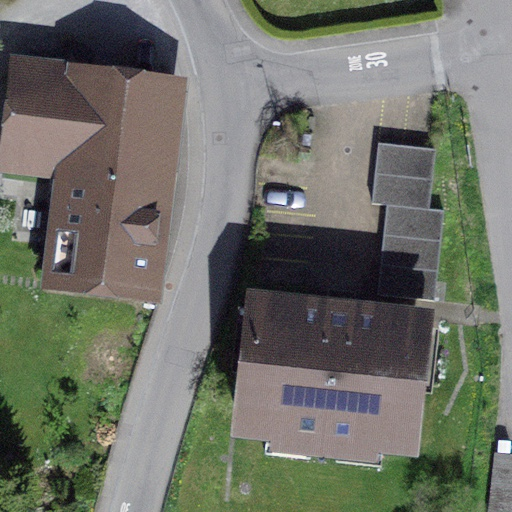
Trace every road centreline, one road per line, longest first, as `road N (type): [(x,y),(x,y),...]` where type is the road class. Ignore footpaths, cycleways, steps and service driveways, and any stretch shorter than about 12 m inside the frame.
road 1 (residential): [(199,0),(226,88),(208,271),(150,511)]
road 2 (residential): [(511,27),(499,48),(511,152)]
